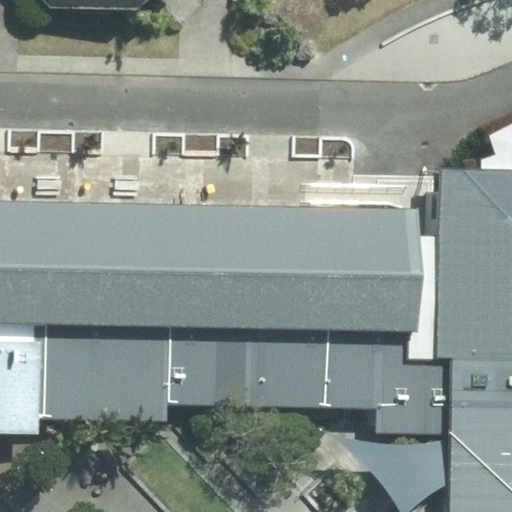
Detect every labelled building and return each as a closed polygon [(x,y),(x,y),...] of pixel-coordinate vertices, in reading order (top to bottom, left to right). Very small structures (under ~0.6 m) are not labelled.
[(17,0),(30,13),(111,18),(130,0),(17,0)] [(511,511),(511,121),(462,143),(459,181),(415,181),(412,244),(383,245),(381,348),(381,371),(416,372),(415,439),(415,447),(414,495),(414,511),(511,511)] [(0,212),(0,342),(73,344),(76,214),(0,212)] [(384,219),(76,214),(73,344),(381,348),(383,245),(384,219)] [(0,511),(0,354),(17,355),(16,423),(143,425),(143,408),(357,411),(357,438),(415,439),(416,372),(381,371),(381,348),(73,344),(0,342),(0,511)] [(17,355),(0,354),(0,445),(13,446),(16,423),(17,355)] [(393,511),(401,504),(414,495),(415,447),(406,449),(377,452),(343,450),(314,447),(287,442),(313,457),(334,472),(354,493),(370,511),(393,511)]
